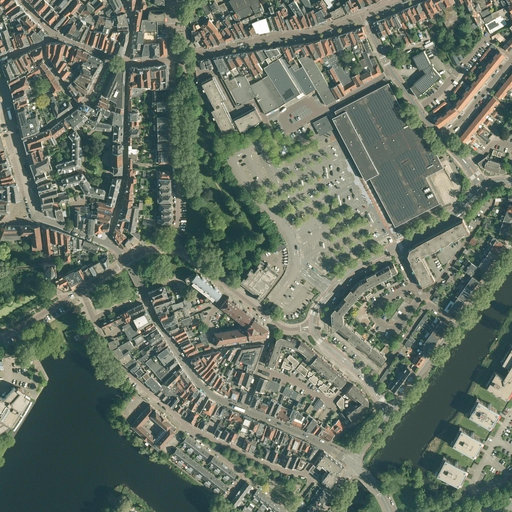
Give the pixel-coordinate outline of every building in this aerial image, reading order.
[(16,0),(15,0),(3,0),(0,4),(0,6),(3,10),(15,1),(16,0)] [(31,0),(29,2),(35,8),(41,0),(31,0)] [(41,0),(35,8),(40,14),(51,0),(41,0)] [(59,0),(51,0),(40,14),(44,17),(54,7),(56,4),(59,0)] [(56,4),(54,7),(60,13),(68,4),(71,0),(65,0),(60,7),(56,4)] [(77,10),(78,10),(84,3),(81,1),(79,0),(75,0),(70,6),(76,11),(77,10)] [(95,7),(93,10),(96,12),(103,7),(106,12),(123,4),(122,3),(122,2),(120,0),(102,0),(96,7),(95,7)] [(215,0),(213,0),(207,2),(213,12),(220,7),(218,4),(215,0)] [(230,0),(233,4),(235,9),(236,11),(246,28),(254,24),(258,33),(271,30),(267,17),(266,15),(259,0),(230,0)] [(295,0),(294,0),(290,3),(296,14),(297,15),(304,27),(310,26),(300,8),(295,0)] [(315,25),(321,23),(312,5),(308,0),(302,0),(305,4),(309,11),(308,11),(310,16),(314,25),(315,25)] [(319,0),(317,2),(329,20),(335,18),(331,11),(330,11),(326,5),(327,5),(323,0),(319,0)] [(325,0),(328,4),(329,4),(329,5),(328,6),(331,11),(335,18),(347,13),(339,1),(337,2),(336,0),(336,1),(335,0),(325,0)] [(339,1),(347,13),(353,11),(347,2),(347,1),(347,0),(343,2),(341,0),(339,0),(340,1),(339,1)] [(346,0),(347,0),(347,1),(347,2),(353,11),(357,9),(351,0),(346,0)] [(351,0),(357,9),(361,7),(356,0),(351,0)] [(426,0),(422,2),(424,6),(430,18),(435,16),(433,11),(432,11),(426,0)] [(432,0),(426,0),(432,11),(433,11),(435,16),(440,14),(432,0)] [(432,0),(440,14),(441,15),(446,13),(444,8),(442,8),(437,0),(432,0)] [(437,0),(442,8),(444,8),(446,13),(441,15),(446,24),(449,30),(453,28),(458,26),(456,23),(461,21),(458,15),(452,4),(450,0),(437,0)] [(478,25),(484,21),(478,12),(481,10),(478,3),(477,4),(475,0),(465,0),(469,5),(478,25)] [(475,0),(477,4),(478,3),(481,10),(478,12),(484,21),(485,23),(494,18),(492,13),(488,6),(486,2),(484,0),(475,0)] [(15,1),(3,10),(6,14),(19,5),(15,1)] [(88,17),(76,38),(83,41),(85,36),(96,13),(94,13),(93,17),(88,13),(91,9),(93,10),(95,7),(88,2),(86,5),(84,4),(79,11),(81,12),(84,14),(87,16),(88,17)] [(321,23),(329,20),(317,2),(312,5),(321,23)] [(422,2),(409,7),(417,21),(429,16),(430,18),(424,6),(422,2)] [(511,3),(508,5),(505,7),(492,13),(494,18),(503,15),(505,19),(507,18),(506,15),(511,12),(511,3)] [(24,10),(19,5),(19,4),(19,5),(6,14),(2,16),(4,20),(5,20),(6,20),(9,18),(10,18),(15,16),(24,10)] [(116,14),(125,12),(123,4),(106,12),(109,16),(111,15),(112,16),(116,14)] [(208,15),(211,13),(205,4),(202,5),(208,15)] [(273,5),(270,7),(271,10),(273,15),(278,29),(284,29),(278,14),(275,15),(274,12),(275,11),(273,5)] [(284,17),(285,16),(287,15),(289,14),(289,13),(285,7),(284,7),(283,5),(279,7),(280,9),(281,9),(284,17)] [(310,26),(314,25),(310,16),(308,11),(304,5),(300,8),(310,26)] [(76,12),(76,11),(70,6),(69,8),(75,13),(72,17),(75,20),(76,18),(75,17),(77,13),(76,12)] [(54,7),(44,17),(50,23),(59,14),(60,13),(54,7)] [(409,7),(405,9),(414,26),(417,24),(416,23),(417,22),(417,21),(409,7)] [(66,17),(64,19),(56,28),(60,31),(72,17),(75,13),(69,8),(68,8),(65,11),(67,14),(66,16),(66,17)] [(150,10),(150,19),(157,19),(165,20),(165,10),(163,11),(163,9),(150,10)] [(236,11),(235,9),(231,11),(233,15),(236,20),(238,19),(239,21),(237,22),(245,36),(250,35),(246,28),(236,11)] [(280,9),(277,11),(278,14),(284,29),(288,29),(285,19),(284,18),(284,17),(281,9),(280,9)] [(405,9),(400,11),(405,20),(406,20),(407,23),(410,28),(414,26),(405,9)] [(27,14),(27,13),(24,10),(15,16),(18,20),(27,14)] [(402,16),(399,12),(396,13),(402,23),(404,21),(402,16)] [(68,36),(70,36),(79,22),(83,15),(80,13),(76,18),(75,20),(65,34),(68,36)] [(85,36),(83,41),(86,42),(89,44),(99,15),(96,13),(85,36)] [(236,22),(230,13),(226,16),(226,17),(227,17),(235,29),(240,37),(245,36),(237,22),(236,22)] [(402,23),(396,13),(392,15),(398,27),(402,25),(403,25),(402,23)] [(31,17),(27,14),(18,20),(15,16),(10,18),(9,18),(12,27),(14,31),(18,29),(16,25),(22,23),(23,22),(25,24),(31,17)] [(79,22),(70,36),(76,38),(88,17),(87,16),(84,14),(83,15),(79,22)] [(297,15),(296,14),(292,15),(291,16),(292,18),(298,28),(304,27),(297,15)] [(99,15),(89,44),(94,45),(99,30),(96,29),(97,26),(98,22),(101,22),(102,16),(99,15)] [(273,15),(271,15),(267,17),(271,30),(278,29),(273,15)] [(388,17),(395,30),(397,33),(396,33),(397,34),(399,39),(403,37),(402,36),(400,31),(398,27),(392,15),(389,16),(388,17)] [(507,23),(505,19),(503,15),(494,18),(485,23),(488,28),(491,33),(507,23)] [(64,19),(61,16),(52,25),(56,28),(64,19)] [(113,17),(113,18),(113,26),(114,26),(128,25),(127,19),(118,21),(117,16),(113,17)] [(191,16),(190,18),(191,21),(191,23),(190,24),(192,30),(194,29),(195,31),(199,30),(202,36),(201,39),(206,46),(207,48),(213,46),(206,35),(207,34),(204,29),(201,26),(194,18),(194,17),(193,16),(192,16),(191,16)] [(34,20),(31,17),(25,24),(23,22),(22,23),(16,25),(18,29),(19,30),(23,28),(25,33),(29,31),(33,27),(37,23),(34,20)] [(65,34),(75,20),(72,17),(60,31),(65,34)] [(106,17),(104,23),(105,23),(104,27),(110,28),(113,18),(106,17)] [(223,19),(228,25),(232,31),(236,39),(240,37),(235,29),(227,17),(226,17),(223,19)] [(385,18),(391,31),(395,30),(388,17),(385,18)] [(218,20),(224,29),(231,40),(236,39),(232,31),(228,25),(223,19),(223,20),(222,18),(218,20)] [(289,19),(288,18),(285,19),(288,29),(294,29),(290,22),(289,19)] [(298,28),(292,18),(289,19),(290,22),(294,29),(297,28),(298,28)] [(381,19),(390,37),(391,41),(395,40),(391,31),(385,18),(381,19)] [(141,57),(150,56),(148,19),(143,19),(141,30),(141,39),(141,46),(141,57)] [(157,19),(150,19),(148,19),(150,56),(160,55),(159,42),(158,36),(157,23),(157,19)] [(227,41),(220,32),(218,28),(214,23),(210,19),(205,23),(212,32),(219,44),(227,41)] [(389,38),(390,37),(381,19),(374,22),(382,40),(386,38),(386,39),(389,38)] [(0,21),(0,32),(1,34),(7,51),(14,48),(10,39),(13,37),(11,34),(9,35),(4,20),(0,21)] [(478,27),(475,22),(469,25),(472,30),(478,27)] [(44,30),(37,23),(33,27),(43,37),(43,35),(44,30)] [(205,23),(201,26),(204,29),(207,34),(206,35),(213,46),(219,44),(212,32),(205,23)] [(250,35),(258,33),(254,24),(246,28),(250,35)] [(362,26),(357,28),(366,50),(367,53),(372,51),(368,42),(367,39),(362,27),(362,26)] [(38,40),(43,37),(33,27),(29,31),(34,41),(38,40)] [(20,46),(29,43),(25,33),(23,28),(19,30),(18,29),(14,31),(14,32),(20,46)] [(362,52),(366,50),(357,28),(353,30),(358,42),(357,42),(362,52)] [(102,31),(98,47),(103,48),(103,49),(103,48),(107,34),(108,32),(106,32),(106,30),(103,29),(103,31),(102,31)] [(139,30),(134,29),(133,37),(141,39),(141,30),(139,30)] [(194,29),(192,30),(192,34),(192,36),(193,36),(194,42),(201,39),(202,36),(199,30),(195,31),(194,29)] [(224,29),(220,32),(227,41),(231,40),(224,29)] [(111,34),(111,35),(110,38),(113,38),(117,39),(118,39),(118,38),(116,38),(118,33),(123,34),(123,37),(122,38),(121,38),(121,39),(128,39),(129,30),(117,30),(116,30),(114,30),(114,31),(113,31),(111,34)] [(353,30),(347,32),(349,37),(352,43),(353,47),(354,48),(356,54),(362,52),(357,42),(358,42),(353,30)] [(400,31),(402,36),(403,37),(406,44),(410,42),(409,39),(407,34),(406,33),(405,33),(403,30),(400,31)] [(412,34),(409,30),(406,32),(406,33),(409,39),(410,42),(416,41),(413,34),(412,34)] [(29,43),(34,41),(29,31),(25,33),(29,43)] [(17,47),(20,46),(14,32),(12,34),(11,34),(13,37),(17,47)] [(347,32),(344,33),(348,45),(350,49),(354,48),(353,47),(352,43),(349,37),(347,32)] [(343,34),(340,35),(341,37),(343,41),(345,45),(345,46),(346,46),(349,50),(350,49),(348,45),(344,33),(343,34)] [(501,42),(502,40),(506,44),(503,46),(509,51),(511,47),(511,45),(508,41),(504,38),(502,35),(499,33),(495,36),(498,39),(501,42)] [(110,38),(111,35),(109,34),(107,34),(103,48),(103,49),(106,50),(110,38)] [(340,35),(333,36),(334,39),(335,41),(336,44),(338,48),(338,49),(340,49),(341,53),(343,54),(345,53),(345,51),(344,47),(345,47),(344,46),(345,46),(345,45),(343,41),(341,37),(340,35)] [(333,36),(329,37),(330,42),(334,53),(336,57),(340,55),(337,50),(338,49),(335,41),(333,36)] [(137,46),(141,46),(141,39),(133,37),(133,41),(132,42),(131,46),(130,54),(130,57),(130,58),(131,58),(133,58),(137,58),(137,46)] [(321,39),(323,44),(326,56),(327,56),(331,64),(333,67),(335,71),(342,67),(336,57),(334,53),(330,42),(329,37),(321,39)] [(113,38),(109,51),(113,53),(115,46),(117,39),(113,38)] [(117,39),(115,46),(125,49),(128,39),(121,39),(120,41),(118,40),(118,39),(117,39)] [(316,46),(323,59),(324,62),(329,69),(333,67),(331,64),(327,56),(326,56),(323,44),(321,39),(313,41),(316,46)] [(166,42),(166,41),(159,42),(160,55),(167,54),(166,42)] [(306,43),(311,53),(312,55),(315,61),(320,59),(322,63),(324,62),(323,59),(316,46),(313,41),(310,42),(306,43)] [(59,42),(57,46),(55,53),(54,56),(61,59),(67,61),(68,58),(68,56),(62,54),(65,46),(65,43),(61,42),(59,42)] [(68,44),(65,43),(65,46),(62,54),(68,56),(70,50),(72,46),(72,45),(68,44)] [(293,45),(300,59),(311,53),(306,43),(305,43),(293,45)] [(288,45),(282,46),(286,54),(289,59),(293,66),(295,71),(300,68),(299,66),(294,58),(293,57),(288,45)] [(289,45),(288,45),(293,57),(295,56),(297,59),(298,60),(299,59),(300,61),(301,63),(302,63),(300,59),(293,45),(289,46),(289,45)] [(41,46),(31,51),(34,55),(37,63),(37,64),(43,61),(43,56),(41,46)] [(68,56),(68,58),(69,58),(70,60),(72,61),(76,52),(77,48),(72,46),(70,50),(68,56)] [(115,46),(113,53),(123,56),(125,49),(115,46)] [(277,47),(282,57),(286,54),(282,46),(277,47)] [(274,61),(278,59),(279,58),(279,59),(282,57),(277,47),(275,47),(267,49),(266,48),(274,61)] [(77,48),(76,52),(72,61),(70,60),(68,63),(70,64),(74,67),(75,66),(78,67),(79,64),(81,64),(83,60),(85,61),(88,55),(89,53),(77,48)] [(266,48),(261,49),(264,54),(266,58),(269,64),(270,64),(274,61),(266,48)] [(266,58),(264,54),(261,49),(254,51),(256,55),(260,62),(266,58)] [(365,58),(359,61),(363,69),(363,68),(368,66),(371,70),(371,71),(373,77),(374,77),(375,77),(377,76),(377,75),(381,73),(380,68),(378,64),(377,63),(374,57),(370,59),(367,53),(366,50),(362,52),(365,58)] [(31,51),(27,53),(31,61),(32,61),(34,64),(33,65),(35,69),(36,68),(35,67),(35,65),(37,64),(37,63),(34,55),(31,51)] [(255,64),(258,69),(259,72),(263,69),(259,63),(260,62),(256,55),(254,51),(247,52),(248,52),(250,56),(254,64),(255,64)] [(434,66),(434,65),(434,64),(433,64),(432,63),(431,64),(424,51),(413,56),(420,70),(422,69),(422,70),(423,72),(424,73),(425,74),(414,83),(414,84),(411,87),(411,86),(411,87),(418,97),(418,96),(422,92),(423,93),(441,76),(433,66),(434,66)] [(239,53),(245,62),(250,72),(251,71),(253,75),(259,72),(258,69),(255,64),(254,64),(250,56),(248,52),(247,52),(239,53)] [(27,53),(22,55),(28,68),(29,71),(34,68),(34,69),(35,69),(33,65),(32,65),(31,66),(29,63),(31,61),(27,53)] [(81,68),(95,74),(99,68),(104,60),(89,53),(88,55),(85,61),(83,60),(81,64),(79,64),(78,67),(81,68)] [(239,53),(229,54),(236,67),(245,62),(239,53)] [(311,53),(300,59),(302,63),(303,66),(317,88),(326,105),(338,99),(331,88),(331,87),(330,88),(320,71),(321,71),(315,61),(312,55),(311,53)] [(452,59),(455,65),(461,62),(460,61),(458,57),(456,53),(450,56),(452,59)] [(497,53),(494,56),(500,61),(503,58),(497,53)] [(223,55),(229,67),(231,70),(236,67),(229,54),(223,55)] [(22,55),(18,58),(20,62),(24,70),(28,68),(22,55)] [(223,55),(214,58),(220,71),(229,67),(223,55)] [(59,63),(61,59),(54,56),(53,58),(52,61),(56,67),(59,63)] [(12,57),(8,59),(9,62),(11,67),(15,76),(17,79),(20,77),(18,74),(21,73),(20,72),(22,71),(20,67),(18,68),(16,64),(14,60),(12,57)] [(282,57),(279,59),(301,93),(304,91),(290,68),(282,57)] [(18,58),(14,60),(16,64),(18,68),(20,67),(22,71),(23,73),(25,72),(24,70),(20,62),(18,58)] [(274,61),(270,64),(269,64),(264,68),(269,75),(286,102),(301,93),(279,59),(279,58),(278,59),(274,61)] [(56,67),(59,71),(67,61),(61,59),(59,63),(56,67)] [(205,68),(206,71),(210,69),(208,65),(205,59),(199,60),(201,69),(205,68)] [(46,65),(43,61),(37,64),(35,65),(35,67),(38,66),(41,69),(46,65)] [(60,72),(64,79),(67,75),(71,71),(73,69),(74,67),(70,64),(68,63),(67,61),(59,71),(60,72)] [(9,62),(2,65),(8,79),(8,80),(15,76),(11,67),(9,62)] [(489,62),(487,65),(493,70),(495,67),(489,62)] [(49,69),(46,65),(41,69),(38,66),(35,67),(36,68),(35,69),(34,69),(34,68),(29,71),(27,73),(25,74),(26,78),(32,75),(33,78),(42,75),(42,74),(49,69)] [(106,90),(124,100),(124,90),(124,84),(125,69),(122,68),(120,67),(117,66),(111,80),(110,79),(108,83),(109,83),(106,90)] [(293,66),(290,68),(304,91),(306,95),(317,88),(303,66),(300,68),(295,71),(293,66)] [(132,80),(132,88),(134,88),(133,96),(137,96),(143,90),(143,86),(144,86),(143,67),(138,67),(137,67),(137,73),(137,79),(136,79),(136,80),(132,80)] [(229,67),(220,71),(224,77),(232,73),(231,70),(229,67)] [(341,82),(335,71),(333,67),(329,69),(337,84),(343,95),(347,93),(341,82)] [(341,82),(347,93),(358,86),(353,76),(350,72),(346,74),(344,70),(342,67),(335,71),(341,82)] [(80,73),(92,79),(95,74),(81,68),(80,73)] [(55,77),(49,69),(42,74),(42,75),(47,82),(51,80),(55,77)] [(358,86),(365,82),(361,75),(358,70),(357,70),(355,71),(357,74),(353,76),(358,86)] [(363,74),(361,75),(363,79),(365,82),(370,79),(373,78),(373,77),(371,71),(371,70),(370,71),(369,71),(367,72),(363,74)] [(67,75),(64,79),(67,86),(68,85),(71,83),(73,80),(77,72),(75,71),(74,73),(71,71),(67,75)] [(482,71),(479,74),(486,79),(488,76),(482,71)] [(77,72),(73,80),(87,90),(92,79),(80,73),(77,72)] [(224,77),(223,78),(238,107),(243,104),(243,103),(247,101),(254,97),(252,93),(249,86),(251,85),(245,75),(241,77),(239,74),(234,76),(232,73),(224,77)] [(17,79),(9,84),(12,94),(13,95),(17,92),(30,87),(26,78),(25,74),(22,76),(20,77),(17,79)] [(263,78),(268,86),(280,107),(286,102),(269,75),(263,78)] [(15,76),(8,80),(9,84),(17,79),(15,76)] [(202,82),(204,85),(216,108),(212,110),(224,133),(237,126),(240,131),(244,129),(262,119),(256,108),(250,111),(251,111),(240,117),(238,118),(232,121),(226,111),(227,110),(222,101),(225,99),(213,76),(202,82)] [(58,82),(55,77),(51,80),(47,82),(49,86),(58,82)] [(162,80),(155,81),(156,88),(157,88),(167,87),(168,87),(168,77),(162,77),(162,80)] [(280,107),(268,86),(263,78),(251,85),(249,86),(252,93),(254,97),(256,96),(265,114),(273,110),(280,107)] [(87,91),(87,90),(73,80),(71,83),(74,87),(79,91),(84,95),(87,91)] [(475,80),(472,83),(478,88),(481,85),(475,80)] [(511,84),(507,80),(503,85),(508,89),(510,86),(511,87),(511,86),(511,84)] [(75,94),(79,91),(74,87),(71,83),(68,85),(67,86),(70,90),(74,96),(75,94)] [(396,226),(440,203),(426,176),(427,175),(425,171),(441,162),(425,131),(420,122),(412,127),(389,83),(335,111),(338,116),(334,118),(332,119),(338,130),(358,168),(365,182),(367,181),(371,179),(396,226)] [(331,88),(338,99),(343,95),(337,84),(331,88)] [(503,85),(499,89),(505,94),(507,92),(506,91),(508,89),(503,85)] [(17,92),(13,95),(14,102),(27,98),(31,96),(29,92),(31,91),(30,87),(17,92)] [(55,118),(61,114),(55,103),(61,100),(61,99),(66,97),(62,89),(57,91),(54,93),(54,92),(47,95),(48,95),(47,95),(47,96),(39,99),(48,123),(55,118)] [(467,89),(465,92),(471,98),(473,94),(467,89)] [(505,94),(499,89),(495,94),(501,98),(503,95),(504,96),(505,94)] [(124,100),(106,90),(104,95),(116,102),(114,106),(116,106),(123,108),(124,100)] [(75,94),(74,96),(74,97),(78,101),(79,101),(84,95),(79,91),(75,94)] [(108,103),(109,103),(110,104),(111,101),(101,95),(99,99),(108,104),(108,103)] [(494,96),(490,101),(495,105),(497,102),(498,103),(500,101),(494,96)] [(68,99),(66,97),(61,99),(61,100),(55,103),(61,114),(68,109),(72,106),(68,99)] [(27,98),(14,102),(16,109),(28,105),(27,98)] [(460,98),(457,102),(463,107),(466,104),(460,98)] [(97,105),(104,107),(107,109),(108,104),(99,99),(97,105)] [(158,101),(152,101),(152,105),(154,105),(154,109),(157,109),(157,110),(158,111),(161,111),(162,110),(162,109),(166,109),(167,108),(167,101),(158,101)] [(490,101),(486,106),(492,110),(494,108),(493,108),(495,105),(490,101)] [(28,105),(16,109),(22,137),(34,132),(39,129),(37,125),(40,124),(36,113),(31,115),(30,111),(32,110),(30,104),(28,105)] [(90,113),(91,114),(93,109),(92,108),(91,107),(83,104),(78,108),(77,108),(83,112),(82,114),(87,117),(89,112),(90,113)] [(94,109),(93,109),(91,114),(90,116),(91,116),(90,118),(89,118),(86,121),(94,128),(100,128),(101,122),(98,122),(101,115),(102,116),(103,116),(105,116),(107,109),(104,107),(97,105),(94,109)] [(486,106),(483,110),(487,114),(489,112),(491,112),(492,110),(486,106)] [(77,108),(65,117),(70,125),(74,128),(87,117),(82,114),(83,112),(77,108)] [(451,108),(448,111),(452,117),(456,114),(451,108)] [(483,110),(479,115),(485,120),(486,118),(485,117),(487,114),(483,110)] [(113,111),(111,111),(111,117),(111,124),(112,124),(114,124),(123,125),(123,113),(124,113),(124,112),(115,112),(115,111),(113,111)] [(128,112),(128,120),(134,120),(135,120),(135,125),(138,125),(138,119),(139,119),(139,116),(138,116),(138,112),(132,112),(128,112)] [(319,134),(332,127),(326,115),(313,122),(319,134)] [(441,115),(438,118),(443,124),(446,122),(441,115)] [(479,115),(475,119),(480,123),(482,121),(483,122),(485,120),(479,115)] [(156,124),(156,125),(168,124),(168,122),(168,118),(166,116),(157,117),(155,117),(155,124),(156,124)] [(60,120),(65,127),(64,128),(65,129),(68,126),(70,125),(65,117),(60,120)] [(475,119),(471,124),(477,129),(479,127),(478,126),(480,123),(475,119)] [(65,127),(60,120),(50,129),(52,133),(54,138),(65,130),(64,129),(65,129),(64,128),(65,127)] [(122,139),(123,132),(123,125),(114,124),(113,139),(114,139),(114,140),(122,139)] [(471,124),(468,128),(473,132),(475,130),(476,131),(477,129),(471,124)] [(487,126),(494,132),(497,130),(490,124),(489,124),(487,126)] [(128,129),(128,136),(132,136),(139,136),(139,129),(138,129),(138,125),(135,125),(134,125),(132,125),(132,129),(128,129)] [(50,128),(42,132),(45,138),(48,137),(51,145),(56,144),(54,138),(52,133),(50,129),(50,128)] [(468,128),(464,133),(470,138),(472,140),(474,142),(475,142),(476,140),(471,135),(473,132),(468,128)] [(72,139),(81,139),(76,131),(76,130),(69,134),(69,133),(68,134),(69,136),(72,139)] [(479,131),(478,133),(480,135),(488,142),(490,140),(487,137),(482,133),(479,131)] [(42,132),(29,137),(34,149),(41,147),(43,147),(41,140),(45,138),(42,132)] [(470,138),(464,133),(460,138),(465,142),(467,139),(468,140),(470,138)] [(29,137),(23,139),(27,151),(34,149),(29,137)] [(81,139),(72,139),(72,151),(81,151),(81,149),(81,140),(81,139)] [(154,149),(156,149),(164,149),(169,148),(169,141),(157,141),(157,144),(154,144),(154,149)] [(117,144),(114,144),(113,144),(113,145),(113,152),(112,152),(112,165),(114,165),(113,173),(113,174),(114,174),(122,173),(122,165),(122,152),(122,144),(117,144)] [(128,145),(128,153),(137,153),(137,148),(132,148),(132,145),(128,145)] [(289,151),(285,146),(285,145),(278,148),(282,155),(289,151)] [(34,149),(27,151),(30,164),(44,157),(41,147),(34,149)] [(72,151),(72,160),(80,166),(80,165),(80,164),(80,163),(81,163),(81,162),(81,153),(81,151),(72,151)] [(128,153),(128,158),(132,158),(132,160),(132,163),(141,162),(141,161),(137,161),(137,160),(136,160),(137,153),(128,153)] [(44,157),(30,164),(34,174),(44,171),(47,169),(52,168),(47,155),(44,157)] [(10,167),(6,157),(1,158),(0,157),(0,169),(5,169),(10,167)] [(501,173),(506,172),(504,162),(500,163),(498,162),(491,159),(490,160),(488,159),(486,157),(478,162),(481,167),(501,173)] [(71,169),(73,168),(78,167),(79,167),(79,166),(80,166),(72,160),(65,162),(69,170),(71,169)] [(69,170),(65,162),(56,164),(59,172),(66,170),(66,171),(68,170),(69,170)] [(127,183),(126,187),(133,188),(133,181),(134,181),(135,181),(135,180),(136,179),(136,178),(136,177),(135,176),(135,174),(136,174),(136,170),(132,170),(132,167),(131,167),(128,167),(127,183)] [(44,171),(34,174),(36,181),(47,176),(44,171)] [(64,187),(67,186),(68,186),(77,183),(79,182),(80,184),(88,182),(84,175),(83,174),(82,173),(81,173),(75,175),(68,177),(65,178),(62,179),(62,181),(64,187)] [(113,178),(111,184),(110,188),(118,190),(121,178),(113,178)] [(170,178),(157,178),(157,182),(156,182),(155,182),(154,183),(154,184),(155,185),(156,186),(158,186),(159,186),(171,186),(170,178)] [(52,184),(53,190),(56,189),(57,193),(66,191),(64,187),(62,181),(52,184)] [(51,182),(45,184),(47,191),(53,190),(52,184),(51,182)] [(86,194),(94,195),(103,198),(105,192),(105,191),(105,190),(104,189),(103,189),(91,186),(88,182),(80,184),(86,194)] [(5,199),(9,199),(11,199),(11,201),(20,200),(19,191),(16,183),(0,185),(0,190),(4,190),(5,198),(5,199)] [(45,184),(40,185),(38,186),(39,193),(47,191),(45,184)] [(159,186),(158,186),(158,193),(159,193),(159,194),(171,194),(171,186),(159,186)] [(115,201),(117,193),(118,190),(110,188),(108,198),(108,200),(115,201)] [(57,193),(56,189),(53,190),(47,191),(39,193),(42,204),(42,205),(52,203),(54,203),(53,196),(57,195),(57,193)] [(66,194),(66,191),(57,193),(58,202),(59,202),(59,204),(67,203),(66,194)] [(133,192),(125,191),(125,192),(124,197),(132,199),(133,199),(133,192)] [(132,199),(124,197),(123,204),(132,206),(133,199),(132,199)] [(0,211),(8,212),(9,199),(5,199),(0,198),(0,211)] [(97,201),(97,202),(92,203),(92,208),(93,210),(97,210),(97,209),(112,212),(114,205),(107,203),(101,202),(97,201)] [(52,203),(53,209),(53,216),(64,221),(59,204),(59,202),(58,202),(55,202),(54,203),(52,203)] [(43,210),(44,211),(44,214),(49,214),(53,216),(53,209),(52,203),(42,205),(41,205),(43,210)] [(125,221),(125,222),(136,224),(137,215),(138,211),(138,208),(141,209),(142,209),(142,203),(139,203),(139,204),(138,207),(135,206),(132,206),(123,204),(121,212),(119,218),(125,221)] [(87,217),(87,212),(86,212),(87,209),(85,209),(85,207),(80,207),(78,227),(78,228),(79,228),(85,231),(85,232),(86,217),(87,217)] [(97,209),(97,210),(93,210),(93,214),(97,213),(97,216),(110,218),(112,212),(97,209)] [(10,213),(8,212),(0,211),(0,218),(4,219),(10,213)] [(90,217),(87,217),(86,217),(85,232),(95,233),(95,227),(95,225),(96,225),(96,220),(97,216),(97,213),(93,214),(90,214),(90,217)] [(511,221),(511,217),(505,215),(503,215),(501,220),(503,221),(511,224),(511,221)] [(119,219),(115,228),(120,231),(122,233),(123,228),(125,222),(125,221),(119,218),(119,219)] [(408,254),(409,257),(411,262),(410,263),(412,267),(411,267),(413,271),(414,271),(418,278),(417,279),(419,283),(420,283),(422,287),(435,280),(432,274),(423,257),(470,232),(463,219),(416,244),(416,245),(409,249),(409,251),(409,254),(408,254)] [(503,221),(501,227),(509,230),(511,224),(503,221)] [(125,222),(123,228),(130,233),(134,233),(136,224),(125,222)] [(21,238),(20,234),(20,225),(6,226),(5,228),(1,228),(1,231),(4,231),(1,239),(21,238)] [(27,237),(31,237),(32,250),(42,249),(39,225),(20,225),(20,234),(26,234),(27,237)] [(44,244),(53,244),(51,227),(50,227),(42,225),(42,226),(44,244)] [(51,227),(53,244),(54,252),(54,254),(60,253),(59,249),(57,229),(51,227)] [(509,230),(501,227),(500,233),(507,235),(509,230)] [(114,233),(118,236),(121,238),(123,240),(126,237),(127,236),(123,233),(122,233),(120,231),(115,228),(114,233)] [(118,236),(115,238),(122,248),(125,246),(122,241),(123,240),(121,238),(118,236)] [(133,236),(130,239),(135,244),(140,241),(137,239),(133,236)] [(490,243),(491,244),(492,243),(500,249),(503,243),(497,239),(493,237),(490,243)] [(129,247),(129,248),(135,244),(130,239),(129,238),(125,242),(129,247)] [(473,238),(472,238),(469,243),(473,245),(474,246),(477,241),(473,238)] [(84,239),(82,244),(82,246),(83,247),(82,249),(82,252),(86,253),(91,242),(84,239)] [(275,247),(278,251),(286,246),(283,241),(275,247)] [(87,254),(89,254),(95,253),(98,245),(91,242),(86,253),(87,253),(87,254)] [(492,243),(491,244),(488,249),(489,249),(497,254),(500,249),(492,243)] [(54,252),(53,244),(44,244),(45,253),(54,252)] [(98,245),(95,253),(97,255),(102,254),(101,252),(103,252),(103,253),(107,252),(107,251),(108,250),(98,245)] [(461,253),(462,253),(466,256),(470,251),(469,251),(467,250),(465,248),(464,248),(461,253)] [(494,259),(497,254),(489,249),(485,254),(494,259)] [(494,259),(485,254),(483,252),(480,257),(490,264),(494,259)] [(102,257),(99,259),(104,269),(110,265),(108,255),(103,258),(102,257)] [(92,262),(98,272),(104,269),(99,259),(98,259),(98,258),(92,262)] [(456,261),(454,264),(459,267),(468,273),(468,272),(473,275),(478,267),(474,264),(467,259),(464,263),(463,265),(456,261)] [(271,283),(279,274),(269,266),(270,265),(268,263),(266,264),(261,260),(253,270),(251,268),(240,283),(252,292),(257,296),(255,298),(258,300),(260,298),(261,298),(272,284),(271,283)] [(486,270),(489,265),(482,260),(479,265),(486,270)] [(55,264),(55,262),(49,263),(44,263),(41,263),(41,266),(44,274),(50,274),(56,273),(55,267),(59,267),(58,264),(55,264)] [(92,262),(87,265),(93,275),(98,272),(92,262)] [(332,313),(332,316),(334,317),(334,320),(333,321),(333,325),(381,365),(387,357),(346,323),(344,322),(344,319),(343,318),(343,317),(343,314),(345,312),(345,313),(362,292),(365,290),(372,286),(375,284),(398,272),(393,263),(358,282),(349,292),(332,313)] [(87,265),(81,269),(87,279),(90,277),(93,276),(93,275),(87,265)] [(87,279),(81,269),(80,266),(73,270),(80,282),(82,281),(82,282),(87,279)] [(73,270),(66,273),(74,286),(73,285),(77,284),(77,285),(79,283),(80,282),(73,270)] [(74,286),(66,273),(62,275),(62,274),(58,276),(58,279),(59,280),(58,280),(61,285),(61,286),(62,286),(62,287),(63,287),(64,287),(65,287),(66,287),(67,288),(68,288),(69,287),(69,288),(71,288),(73,287),(74,286)] [(193,282),(209,295),(209,296),(207,296),(208,301),(214,298),(217,300),(222,292),(219,290),(220,289),(214,284),(213,285),(206,280),(207,279),(201,275),(200,276),(197,273),(195,275),(187,278),(190,284),(193,282)] [(448,274),(444,279),(446,281),(449,283),(452,278),(448,274)] [(471,275),(467,280),(475,286),(479,281),(472,276),(471,275)] [(467,280),(464,285),(472,291),(475,286),(467,280)] [(461,290),(468,296),(472,291),(464,285),(460,282),(456,287),(461,290)] [(148,292),(152,301),(163,299),(165,298),(165,297),(166,296),(167,297),(168,296),(166,292),(168,291),(166,286),(164,287),(164,286),(148,292)] [(468,296),(461,290),(457,295),(465,300),(468,296)] [(163,299),(152,301),(156,311),(168,307),(169,311),(172,310),(170,305),(168,306),(167,303),(174,300),(172,295),(168,296),(167,297),(166,296),(165,297),(165,298),(163,299)] [(214,332),(214,335),(216,346),(265,337),(265,336),(268,335),(269,330),(267,328),(268,326),(229,296),(220,307),(227,312),(246,327),(221,331),(214,332)] [(456,299),(454,302),(461,307),(464,302),(458,297),(456,296),(454,298),(456,299)] [(191,304),(189,298),(187,297),(184,298),(183,300),(175,303),(170,305),(172,310),(173,311),(186,306),(188,307),(190,307),(191,304)] [(451,303),(449,306),(457,311),(461,307),(454,302),(452,304),(451,303)] [(145,309),(143,303),(129,309),(127,310),(126,311),(129,316),(141,311),(145,309)] [(160,318),(164,326),(170,324),(190,315),(187,309),(186,306),(173,311),(174,315),(170,315),(160,318)] [(457,311),(449,306),(447,308),(449,309),(447,312),(454,316),(457,311)] [(148,315),(145,309),(141,311),(129,316),(130,319),(131,320),(121,324),(125,331),(129,340),(137,335),(135,330),(134,326),(133,324),(148,315)] [(158,314),(160,318),(170,315),(174,315),(173,311),(172,310),(169,311),(158,314)] [(126,311),(120,313),(123,320),(124,322),(130,319),(129,316),(126,311)] [(152,320),(148,315),(133,324),(134,326),(135,330),(138,329),(152,320)] [(164,326),(170,332),(192,322),(190,317),(190,315),(170,324),(164,326)] [(441,319),(437,324),(445,329),(448,325),(441,319)] [(152,321),(152,320),(138,329),(141,333),(147,330),(154,324),(152,321)] [(192,322),(170,332),(174,337),(191,329),(197,326),(200,324),(199,321),(193,323),(192,322)] [(157,328),(154,324),(147,330),(141,333),(140,333),(137,335),(129,340),(134,347),(137,344),(145,338),(144,336),(145,335),(150,332),(157,328)] [(437,324),(434,329),(442,334),(445,329),(437,324)] [(89,328),(85,329),(82,331),(85,338),(92,335),(89,328)] [(163,335),(157,328),(150,332),(151,333),(147,336),(147,337),(146,338),(149,342),(144,346),(146,347),(163,335)] [(174,337),(177,340),(192,332),(191,329),(174,337)] [(434,329),(431,333),(438,339),(442,334),(434,329)] [(177,340),(180,343),(180,344),(190,340),(188,337),(195,334),(194,332),(192,332),(177,340)] [(192,343),(182,347),(184,351),(196,346),(196,347),(203,345),(209,344),(207,340),(204,333),(201,334),(199,335),(200,338),(201,342),(193,345),(192,343)] [(431,333),(428,338),(435,343),(438,339),(431,333)] [(163,342),(165,340),(163,335),(146,347),(143,349),(146,352),(153,347),(154,347),(155,346),(156,347),(160,344),(160,342),(162,342),(163,342)] [(120,345),(117,339),(114,340),(113,336),(110,338),(111,340),(108,342),(111,350),(120,345)] [(298,340),(286,336),(286,339),(283,344),(286,345),(285,348),(291,349),(291,347),(299,350),(303,342),(298,340)] [(281,344),(283,344),(286,339),(283,338),(282,340),(277,338),(276,339),(274,344),(272,343),(268,353),(279,357),(281,352),(280,352),(281,350),(279,349),(281,344)] [(428,338),(424,343),(432,348),(435,343),(428,338)] [(134,347),(129,340),(120,345),(111,350),(115,354),(118,358),(119,359),(130,351),(129,351),(134,347)] [(168,344),(165,340),(163,342),(162,342),(160,342),(160,344),(156,347),(155,346),(154,347),(153,347),(146,352),(146,353),(139,359),(141,360),(144,363),(145,362),(168,344)] [(308,345),(303,342),(299,350),(306,357),(305,359),(310,363),(317,354),(307,346),(308,345)] [(248,363),(246,366),(247,367),(249,367),(254,369),(263,343),(240,347),(240,348),(233,361),(238,364),(241,358),(250,361),(249,363),(248,363)] [(425,344),(422,348),(424,350),(429,353),(432,348),(424,343),(425,344)] [(174,354),(168,344),(145,362),(150,367),(154,372),(163,364),(174,354)] [(511,344),(502,360),(504,361),(503,364),(510,368),(504,377),(496,372),(495,375),(493,374),(487,383),(489,384),(487,387),(496,392),(495,393),(498,394),(499,394),(507,399),(508,396),(510,397),(511,393),(511,344)] [(198,351),(196,347),(196,346),(184,351),(187,356),(198,351)] [(225,354),(224,356),(224,357),(226,358),(227,357),(230,360),(233,354),(236,348),(228,349),(226,353),(225,354)] [(422,348),(418,354),(421,355),(425,358),(429,353),(424,350),(422,348)] [(119,359),(124,363),(133,357),(133,356),(130,351),(119,359)] [(214,351),(211,352),(211,355),(207,360),(210,364),(214,360),(220,351),(214,351)] [(222,352),(220,351),(214,360),(216,361),(212,367),(215,369),(217,366),(220,362),(223,364),(226,358),(224,357),(224,356),(221,354),(222,352)] [(275,368),(277,363),(279,357),(268,353),(265,364),(275,368)] [(178,361),(174,354),(163,364),(162,365),(164,367),(165,365),(169,369),(178,361)] [(299,362),(292,356),(290,354),(287,358),(293,363),(291,365),(295,368),(299,362)] [(310,363),(312,365),(320,372),(328,363),(317,354),(310,363)] [(421,355),(418,354),(412,362),(419,367),(425,358),(421,355)] [(191,361),(194,366),(200,362),(199,360),(201,359),(200,358),(199,355),(191,359),(191,361)] [(203,355),(200,358),(201,359),(204,364),(207,368),(210,364),(207,360),(202,355),(203,355)] [(124,363),(128,367),(136,361),(133,357),(124,363)] [(194,366),(197,369),(204,364),(201,359),(199,360),(200,362),(194,366)] [(200,373),(202,376),(212,367),(216,361),(214,360),(210,364),(207,368),(200,373)] [(133,372),(140,366),(136,361),(128,367),(133,372)] [(181,366),(178,361),(169,369),(165,365),(164,367),(162,365),(163,364),(154,372),(164,382),(181,366)] [(289,369),(289,367),(285,365),(286,362),(283,361),(281,367),(289,369)] [(320,372),(323,374),(331,381),(339,372),(328,363),(320,372)] [(197,370),(200,373),(207,368),(204,364),(197,369),(197,370)] [(296,369),(298,371),(305,376),(307,374),(306,373),(308,370),(300,364),(296,369)] [(133,372),(138,377),(145,371),(140,366),(133,372)] [(190,379),(181,366),(164,382),(170,387),(173,383),(181,391),(190,379)] [(207,380),(211,383),(217,373),(216,372),(216,371),(217,371),(219,368),(217,366),(215,369),(207,380)] [(407,366),(403,372),(411,377),(415,372),(407,366)] [(207,380),(215,369),(212,367),(202,376),(203,377),(207,380)] [(223,393),(234,371),(232,371),(233,368),(231,367),(229,369),(228,371),(225,378),(219,390),(223,393)] [(245,372),(238,369),(237,371),(227,396),(236,400),(241,387),(240,387),(242,384),(245,372)] [(146,370),(145,371),(138,377),(143,381),(150,375),(146,370)] [(227,396),(237,371),(234,370),(234,371),(223,393),(227,396)] [(253,374),(246,372),(245,372),(242,384),(248,386),(253,374)] [(347,379),(341,374),(339,372),(331,381),(340,388),(347,379)] [(403,372),(399,377),(407,383),(411,377),(403,372)] [(221,375),(217,373),(211,383),(214,386),(221,376),(221,375)] [(150,375),(143,381),(147,385),(154,378),(151,374),(150,375)] [(214,386),(214,387),(219,390),(225,378),(221,376),(214,386)] [(265,386),(268,379),(260,377),(258,383),(265,386)] [(399,377),(395,383),(403,388),(407,383),(399,377)] [(158,382),(154,378),(147,385),(151,388),(158,382)] [(192,382),(190,379),(181,391),(178,394),(181,396),(192,382)] [(161,385),(158,382),(151,388),(155,391),(161,385)] [(164,382),(164,383),(163,384),(161,385),(155,391),(158,394),(165,401),(169,405),(169,404),(176,396),(178,394),(181,391),(173,383),(170,387),(164,382)] [(196,387),(192,382),(181,396),(184,399),(179,404),(182,407),(183,405),(186,401),(189,398),(196,387)] [(265,386),(258,383),(256,389),(262,392),(263,392),(265,386)] [(318,387),(320,389),(325,393),(327,391),(326,390),(328,387),(323,383),(321,386),(320,385),(318,387)] [(403,388),(395,383),(391,388),(397,392),(399,394),(403,388)] [(0,429),(8,424),(12,426),(14,424),(16,421),(18,418),(20,415),(22,412),(24,409),(25,407),(27,404),(29,401),(30,398),(24,394),(26,391),(15,384),(3,398),(1,396),(0,397),(0,429)] [(353,384),(345,393),(350,396),(357,388),(353,384)] [(199,390),(196,387),(189,398),(190,399),(186,406),(188,407),(189,408),(199,390)] [(242,388),(241,387),(236,400),(243,403),(247,391),(242,389),(242,388)] [(350,396),(354,400),(362,391),(357,388),(350,396)] [(256,408),(261,394),(262,392),(256,389),(254,393),(250,405),(256,408)] [(193,410),(191,413),(194,415),(197,417),(199,413),(195,411),(201,399),(204,394),(199,390),(189,408),(193,410)] [(362,391),(354,400),(356,401),(358,400),(361,403),(368,403),(368,400),(364,397),(366,395),(362,391)] [(256,408),(265,412),(271,398),(266,396),(261,394),(256,408)] [(179,399),(176,396),(169,405),(172,407),(179,399)] [(270,414),(275,416),(280,405),(281,403),(282,402),(284,396),(283,396),(280,401),(280,402),(276,401),(270,414)] [(342,411),(345,409),(343,407),(344,399),(341,397),(337,402),(337,403),(342,411)] [(203,409),(200,414),(204,417),(207,412),(210,414),(216,402),(209,398),(207,401),(207,402),(203,409)] [(274,400),(271,398),(265,412),(270,414),(276,401),(274,400)] [(319,398),(313,406),(313,408),(317,411),(324,402),(320,398),(320,399),(319,398)] [(470,410),(467,414),(470,415),(479,420),(479,421),(479,422),(480,422),(482,422),(491,427),(490,427),(492,429),(495,425),(493,425),(496,420),(499,415),(500,416),(502,413),(500,411),(500,412),(491,406),(491,405),(490,405),(490,404),(489,404),(488,405),(479,399),(477,398),(475,401),(476,402),(471,411),(470,410)] [(221,404),(216,402),(210,414),(220,418),(221,415),(219,414),(220,412),(217,411),(221,404)] [(296,405),(294,403),(289,413),(286,421),(290,423),(294,413),(295,410),(297,405),(300,407),(302,404),(298,402),(296,405)] [(368,403),(361,403),(358,406),(356,404),(354,405),(361,414),(365,411),(364,409),(368,406),(368,403)] [(161,413),(155,408),(155,409),(150,404),(130,426),(134,429),(136,430),(141,435),(147,441),(147,440),(152,445),(153,445),(155,447),(158,450),(160,447),(160,448),(165,442),(170,436),(175,430),(177,428),(172,423),(166,418),(167,418),(161,413)] [(305,412),(303,411),(302,412),(296,425),(299,427),(308,414),(311,410),(313,408),(313,406),(310,404),(305,412)] [(279,418),(284,407),(280,405),(275,416),(279,418)] [(354,405),(349,408),(357,417),(361,414),(354,405)] [(352,421),(357,417),(349,408),(345,412),(352,421)] [(234,411),(230,409),(226,418),(230,419),(234,411)] [(290,423),(296,425),(302,412),(301,412),(301,413),(297,410),(295,413),(296,413),(294,416),(295,414),(294,413),(290,423)] [(345,420),(347,418),(341,410),(339,412),(345,420)] [(234,423),(239,413),(234,411),(230,419),(226,418),(224,420),(224,422),(225,423),(225,421),(229,423),(233,425),(234,423)] [(239,413),(234,423),(235,423),(234,426),(239,427),(244,415),(239,413)] [(308,414),(299,427),(304,429),(312,417),(310,415),(308,414)] [(251,418),(244,415),(239,427),(238,428),(246,432),(247,429),(251,418)] [(201,423),(199,427),(204,429),(209,420),(203,417),(201,422),(201,423)] [(304,429),(309,431),(317,420),(312,417),(304,429)] [(260,421),(251,418),(247,429),(251,431),(249,436),(253,438),(254,435),(255,434),(260,421)] [(309,431),(314,433),(322,421),(318,418),(317,419),(317,420),(309,431)] [(333,425),(330,429),(337,433),(346,426),(338,419),(333,425)] [(264,423),(260,421),(255,434),(259,436),(264,423)] [(314,433),(318,435),(324,427),(326,424),(322,421),(314,433)] [(220,437),(222,431),(219,429),(221,424),(219,423),(214,434),(220,437)] [(226,426),(221,437),(226,440),(233,425),(229,423),(227,427),(226,426)] [(234,423),(233,425),(226,440),(233,443),(238,428),(239,427),(234,426),(235,423),(234,423)] [(268,424),(264,423),(259,436),(258,438),(261,439),(265,430),(266,430),(268,424)] [(318,435),(323,438),(330,429),(328,428),(330,426),(326,423),(326,424),(324,427),(318,435)] [(275,427),(268,424),(266,430),(265,430),(261,439),(260,443),(264,445),(264,443),(265,443),(267,444),(269,439),(270,439),(271,438),(275,427)] [(453,439),(451,443),(453,444),(463,449),(463,450),(463,451),(464,451),(465,450),(474,455),(474,456),(476,457),(478,454),(477,453),(479,449),(480,448),(480,447),(482,444),(484,444),(486,441),(483,439),(483,440),(474,435),(474,434),(473,433),(472,433),(471,433),(464,429),(462,428),(460,426),(458,430),(459,431),(458,433),(454,440),(453,439)] [(246,432),(238,428),(233,443),(240,446),(244,435),(246,432)] [(282,430),(279,429),(274,440),(272,445),(273,446),(271,449),(274,450),(276,445),(277,442),(282,430)] [(330,429),(323,438),(327,440),(337,433),(330,429)] [(286,432),(282,430),(277,442),(281,444),(281,442),(283,443),(283,442),(283,441),(285,437),(284,437),(286,432)] [(289,433),(286,432),(284,437),(285,437),(283,441),(283,442),(283,443),(281,442),(281,444),(285,446),(289,433)] [(294,435),(289,433),(285,446),(283,448),(280,453),(283,455),(282,458),(283,458),(282,459),(281,459),(279,464),(282,465),(286,454),(294,435)] [(182,442),(184,444),(182,447),(184,449),(186,446),(186,445),(191,439),(186,435),(183,439),(182,442)] [(257,436),(254,435),(253,438),(252,441),(248,450),(252,452),(257,441),(255,440),(257,436)] [(301,439),(294,435),(286,454),(291,456),(293,453),(295,454),(296,452),(301,439)] [(241,447),(248,450),(252,441),(245,438),(241,447)] [(186,445),(186,446),(189,447),(187,450),(188,452),(196,442),(195,442),(191,439),(186,445)] [(305,440),(301,439),(296,452),(298,453),(305,441),(305,440)] [(304,456),(311,444),(305,441),(298,453),(304,456)] [(196,442),(188,452),(191,454),(193,450),(195,452),(200,446),(196,442)] [(311,444),(304,456),(310,458),(318,447),(311,444)] [(274,450),(270,460),(273,462),(276,455),(280,447),(276,445),(274,450)] [(200,446),(195,452),(198,454),(196,457),(197,459),(205,449),(201,446),(200,446)] [(261,456),(262,457),(266,458),(270,449),(265,447),(261,456)] [(182,451),(177,448),(172,454),(175,456),(172,459),(175,461),(177,458),(182,451)] [(205,449),(197,459),(200,460),(202,457),(204,459),(209,453),(205,449)] [(177,458),(179,460),(177,463),(179,464),(186,455),(182,451),(177,458)] [(323,451),(314,463),(319,467),(321,465),(328,471),(321,480),(330,487),(337,477),(335,475),(343,465),(323,451)] [(300,457),(295,454),(293,453),(291,456),(287,466),(296,467),(300,457)] [(282,465),(287,466),(291,456),(286,454),(282,465)] [(179,464),(178,465),(180,466),(183,463),(186,465),(191,458),(186,455),(179,464)] [(209,463),(211,465),(209,468),(211,469),(213,466),(218,460),(213,456),(209,463)] [(437,469),(435,472),(438,474),(438,473),(447,478),(447,479),(448,480),(449,480),(450,480),(449,482),(445,481),(445,482),(456,484),(456,483),(455,483),(459,484),(459,485),(461,486),(463,483),(462,482),(464,478),(464,477),(465,476),(467,472),(468,473),(470,470),(470,469),(467,468),(467,469),(465,467),(458,464),(458,463),(458,462),(457,462),(456,462),(455,462),(446,458),(446,457),(444,456),(442,459),(443,460),(438,470),(437,469)] [(308,461),(300,457),(296,467),(301,468),(303,467),(308,461)] [(191,458),(186,465),(188,467),(186,470),(188,471),(195,462),(191,458)] [(213,466),(216,468),(214,471),(215,473),(223,463),(222,463),(218,460),(213,466)] [(195,462),(188,471),(190,473),(192,470),(195,471),(200,465),(195,462)] [(223,463),(215,473),(217,474),(220,471),(222,473),(227,466),(223,463)] [(200,465),(195,471),(198,474),(195,477),(197,478),(204,468),(200,465)] [(317,477),(319,475),(313,471),(313,470),(315,466),(313,465),(308,471),(317,477)] [(227,466),(222,473),(225,475),(222,478),(224,479),(232,470),(227,467),(228,467),(227,466)] [(204,468),(197,478),(199,480),(201,477),(204,478),(209,472),(204,468)] [(232,470),(224,479),(226,481),(229,478),(231,480),(236,473),(232,470)] [(209,472),(204,478),(206,480),(204,483),(206,485),(213,475),(209,472)] [(213,475),(206,485),(205,486),(207,487),(210,483),(213,485),(218,479),(213,475)] [(218,479),(213,485),(215,487),(213,490),(215,492),(222,482),(218,479)] [(246,481),(242,486),(251,493),(253,491),(250,488),(252,485),(246,481)] [(215,492),(214,493),(216,494),(219,490),(222,492),(227,486),(222,482),(215,492)] [(318,489),(316,492),(326,499),(330,495),(322,488),(315,483),(313,485),(318,489)] [(239,489),(239,490),(245,494),(247,492),(250,494),(251,493),(242,486),(239,490),(239,489)] [(252,500),(254,502),(261,493),(257,489),(253,495),(255,497),(252,500)] [(236,494),(241,499),(242,498),(245,501),(246,499),(243,497),(245,494),(239,490),(236,494)] [(309,494),(322,504),(326,499),(316,492),(319,494),(317,497),(309,491),(307,493),(309,494)] [(261,493),(254,502),(256,503),(259,500),(261,501),(265,496),(261,493)] [(236,494),(232,499),(242,506),(243,504),(240,501),(241,499),(236,494)] [(322,504),(309,494),(308,496),(311,499),(314,501),(312,504),(319,509),(322,504)] [(265,496),(261,501),(263,503),(260,507),(262,508),(269,499),(265,496)] [(242,506),(232,499),(229,503),(235,507),(237,505),(240,507),(242,506)] [(269,499),(262,508),(265,510),(267,506),(269,508),(273,502),(269,499)] [(302,500),(300,503),(301,504),(303,505),(312,511),(316,511),(319,509),(312,504),(311,503),(309,506),(302,500)] [(273,502),(269,508),(271,509),(269,511),(272,511),(273,511),(278,505),(273,502)]
